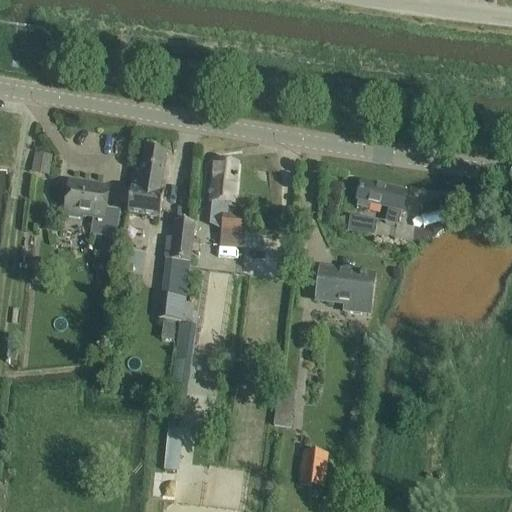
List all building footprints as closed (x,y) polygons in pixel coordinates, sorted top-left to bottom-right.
[(34,166),(50,169),(52,154),(37,151),(34,166)] [(127,217),(160,221),(163,196),(160,196),(166,154),(144,151),(141,169),(135,168),(131,191),(129,207),(127,217)] [(244,247),(245,234),(246,220),(231,219),(236,165),(216,163),(211,200),(212,201),(210,217),(221,218),(219,245),(244,247)] [(69,184),(65,214),(93,219),(90,237),(116,241),(120,213),(106,210),(109,191),(69,184)] [(362,184),(357,208),(372,211),(373,207),(388,210),(385,224),(398,227),(406,195),(362,184)] [(123,190),(121,206),(129,207),(131,191),(123,190)] [(350,218),(347,233),(375,238),(377,222),(350,218)] [(183,324),(194,225),(174,222),(171,249),(166,248),(165,262),(166,262),(159,321),(183,324)] [(192,241),(191,253),(198,254),(200,242),(192,241)] [(344,314),(369,317),(374,279),(322,272),(318,303),(345,306),(344,314)] [(260,292),(254,339),(286,343),(292,296),(260,292)] [(179,326),(169,404),(185,406),(195,328),(179,326)] [(56,366),(69,367),(70,354),(57,354),(56,366)] [(303,454),(299,488),(319,491),(323,457),(303,454)]
